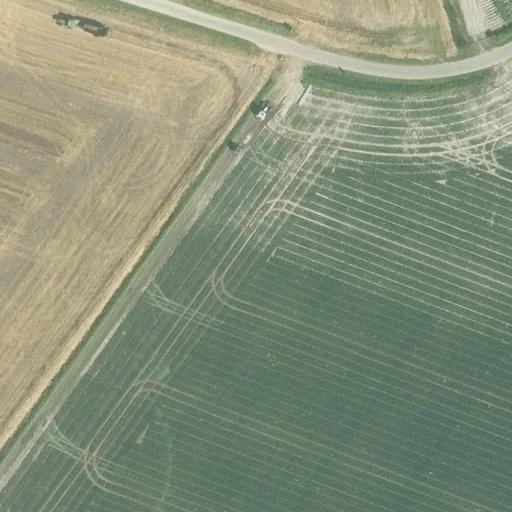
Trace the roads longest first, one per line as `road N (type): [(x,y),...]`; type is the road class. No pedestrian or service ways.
road 1 (track): [(0,478),(302,51)]
road 2 (unclassified): [(511,48),(441,69),(366,66),(139,0)]
